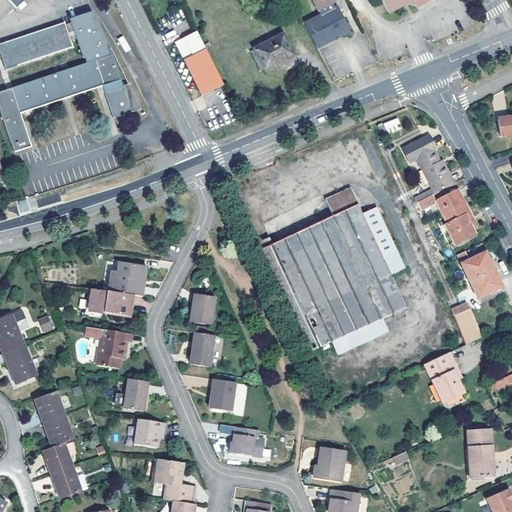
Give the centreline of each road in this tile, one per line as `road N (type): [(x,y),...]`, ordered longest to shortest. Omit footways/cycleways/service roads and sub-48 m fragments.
road 1 (residential): [(223,473),(205,459),(153,340),(206,218),(192,166)]
road 2 (secondary): [(428,69),(206,161)]
road 3 (secondary): [(192,166),(91,206),(0,230)]
road 4 (residential): [(126,0),(206,161)]
road 5 (tertiary): [(447,105),(511,231)]
